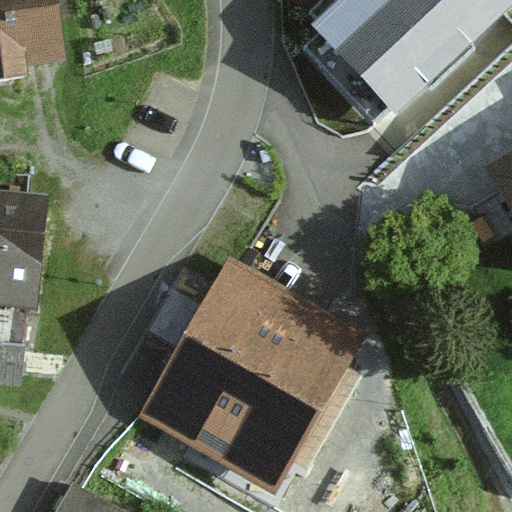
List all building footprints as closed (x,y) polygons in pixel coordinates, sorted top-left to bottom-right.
[(0,0),(0,85),(68,75),(56,0),(0,0)] [(511,14),(511,0),(351,0),(356,4),(319,39),(398,123),(511,14)] [(511,159),(482,177),(511,228),(511,159)] [(48,201),(0,196),(0,316),(37,320),(48,201)] [(372,344),(236,260),(140,415),(276,499),(372,344)] [(0,348),(0,388),(22,390),(26,351),(0,348)] [(136,511),(73,475),(50,511),(136,511)]
